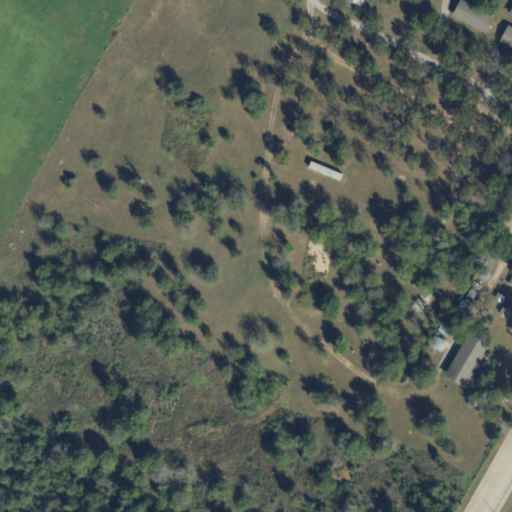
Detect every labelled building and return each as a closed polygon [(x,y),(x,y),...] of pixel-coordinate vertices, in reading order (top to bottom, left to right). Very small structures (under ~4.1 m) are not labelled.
[(363,0),(361,7),(353,4),(350,9),(342,6),(344,0),(363,0)] [(461,1),(495,20),(487,36),(452,17),(461,1)] [(508,27),(511,29),(511,49),(499,43),(508,27)] [(342,175),(310,162),(308,168),(339,181),(342,175)] [(501,305),(494,301),(498,295),(505,299),(501,305)] [(508,313),(504,320),(499,317),(503,310),(508,313)] [(465,390),(446,380),(469,337),(488,347),(465,390)]
